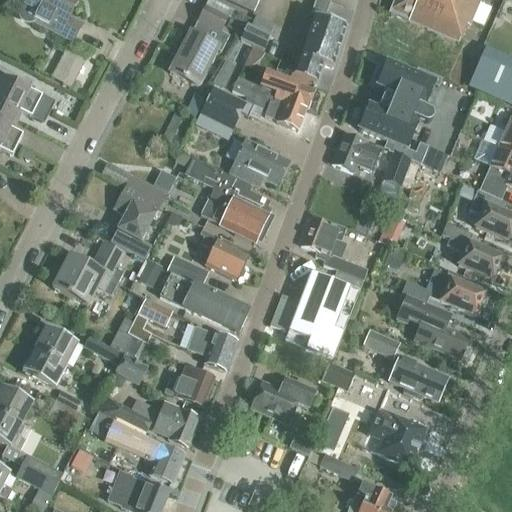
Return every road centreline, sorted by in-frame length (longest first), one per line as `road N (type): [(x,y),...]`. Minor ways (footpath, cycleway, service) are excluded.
road 1 (residential): [(185,511),(320,157),(363,0)]
road 2 (residential): [(0,301),(157,0)]
road 3 (residential): [(437,511),(511,318)]
